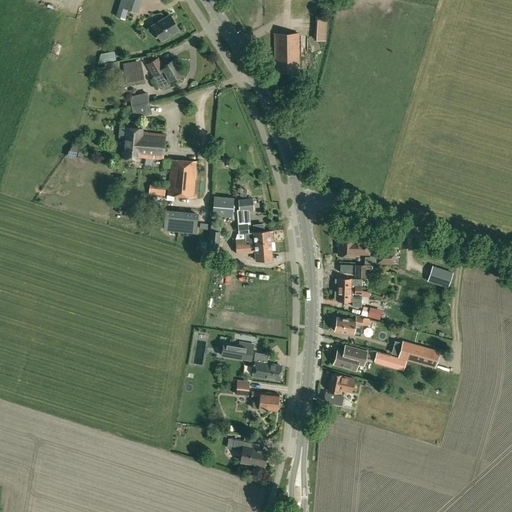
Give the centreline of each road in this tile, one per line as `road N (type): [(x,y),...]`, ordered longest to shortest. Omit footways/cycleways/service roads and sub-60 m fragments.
road 1 (secondary): [(297,511),(310,303),(299,199)]
road 2 (unclassified): [(511,262),(344,202),(299,199)]
road 3 (secondary): [(299,199),(263,97),(207,0)]
road 4 (unknown): [(461,246),(451,374)]
